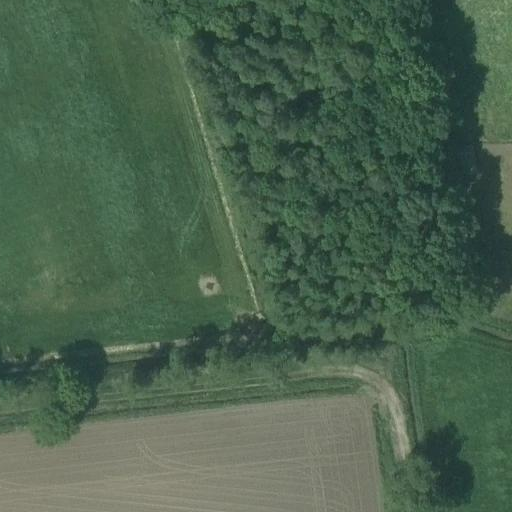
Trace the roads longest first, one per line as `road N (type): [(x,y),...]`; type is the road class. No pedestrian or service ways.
road 1 (track): [(296,379),(0,409)]
road 2 (track): [(406,511),(377,377),(296,379)]
